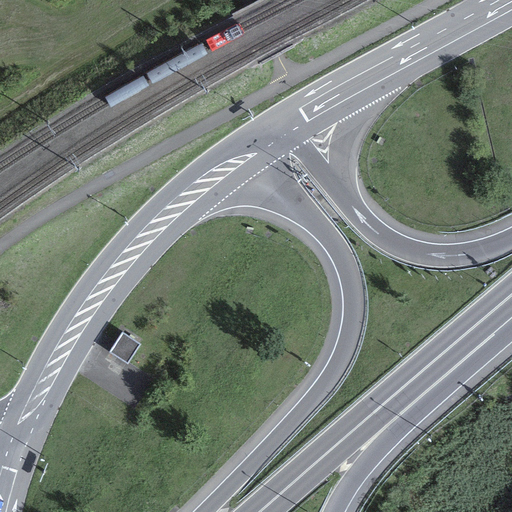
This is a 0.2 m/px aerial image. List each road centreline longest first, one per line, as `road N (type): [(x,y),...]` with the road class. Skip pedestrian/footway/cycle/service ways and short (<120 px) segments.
road 1 (trunk): [(250,149),(334,242),(349,273),(353,319),(333,373),(203,511)]
road 2 (primary): [(250,149),(158,222),(98,294),(16,446)]
road 3 (trunk): [(504,300),(259,511)]
road 4 (trunk): [(511,237),(446,255),(393,243),(356,211),(312,109)]
road 5 (trunk): [(334,511),(376,449),(475,360),(504,300)]
road 6 (primary): [(511,0),(312,109)]
